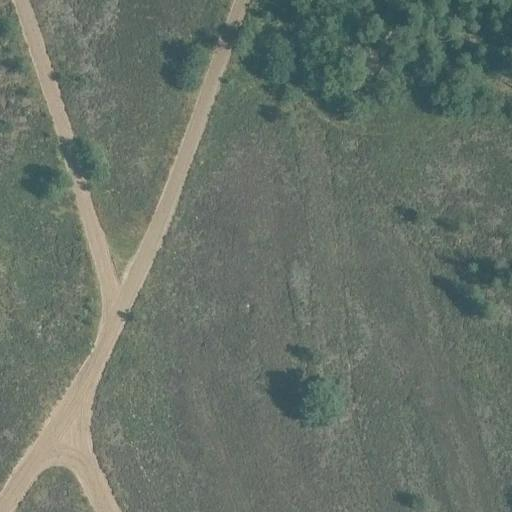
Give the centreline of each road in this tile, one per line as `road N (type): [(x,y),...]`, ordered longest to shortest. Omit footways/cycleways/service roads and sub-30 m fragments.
road 1 (track): [(0,511),(117,313),(244,0)]
road 2 (track): [(20,0),(117,313)]
